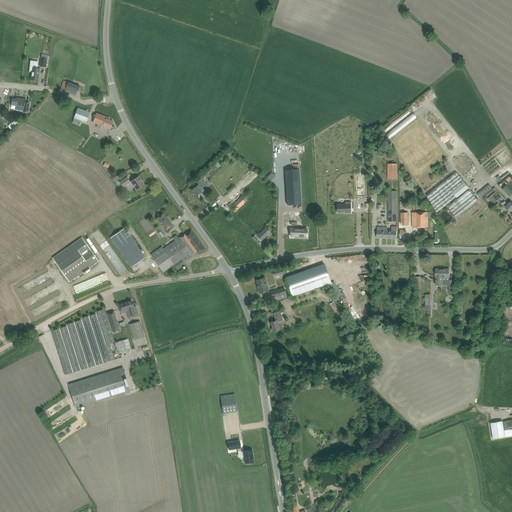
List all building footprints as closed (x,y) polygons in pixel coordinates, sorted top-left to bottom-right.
[(32,68),(31,80),(38,81),(40,68),(32,68)] [(68,82),(64,80),(63,83),(61,88),(65,89),(64,92),(75,96),(77,92),(79,86),(68,82)] [(12,101),(11,105),(16,106),(15,109),(23,110),(23,111),(28,112),(29,108),(29,103),(25,102),(25,99),(18,98),(18,99),(12,99),(12,100),(12,101)] [(86,123),(90,113),(78,108),(74,118),(86,123)] [(97,124),(96,127),(101,129),(102,126),(110,129),(113,121),(107,119),(107,117),(96,113),(93,122),(97,124)] [(389,137),(414,117),(410,113),(386,132),(389,137)] [(11,129),(18,122),(15,120),(9,127),(11,129)] [(397,164),(387,164),(388,178),(397,178),(397,164)] [(285,170),(287,205),(301,204),(299,169),(285,170)] [(456,172),(427,195),(438,212),(456,197),(452,191),(464,181),(456,172)] [(139,176),(135,179),(131,181),(137,190),(145,185),(139,176)] [(123,187),(130,182),(127,177),(120,182),(123,187)] [(199,194),(204,190),(202,187),(206,184),(202,178),(197,181),(199,184),(196,187),(192,189),(196,196),(199,194),(199,195),(200,194),(199,194)] [(452,191),(457,198),(469,187),(464,181),(452,191)] [(486,183),(474,193),(478,197),(489,187),(486,183)] [(509,197),(511,194),(511,192),(506,186),(502,190),(509,197)] [(477,200),(474,196),(469,190),(448,207),(456,217),(477,200)] [(397,191),(388,191),(388,221),(397,221),(397,191)] [(240,197),(229,207),(234,212),(245,202),(242,199),(240,197)] [(511,209),(511,202),(511,203),(511,202),(508,204),(505,201),(502,203),(510,212),(511,209)] [(348,204),(337,204),(338,213),(345,212),(345,213),(351,213),(351,202),(348,202),(348,204)] [(431,212),(412,213),(412,223),(413,228),(428,227),(428,218),(432,218),(431,212)] [(166,230),(168,228),(172,225),(163,213),(157,218),(166,230)] [(362,213),(348,213),(349,228),(353,228),(353,236),(362,236),(362,213)] [(377,230),(377,238),(396,238),(397,227),(391,226),(391,231),(386,230),(386,228),(385,227),(383,227),(382,228),(382,230),(381,230),(381,227),(377,227),(377,230)] [(145,258),(132,239),(124,227),(110,237),(130,267),(145,258)] [(261,240),(269,233),(270,231),(266,227),(257,236),(261,240)] [(307,238),(307,233),(307,229),(291,228),(290,236),(298,236),(298,237),(307,238)] [(115,275),(122,271),(98,229),(91,233),(115,275)] [(189,258),(188,257),(192,254),(192,255),(197,252),(198,254),(205,249),(191,229),(187,232),(178,238),(176,235),(173,237),(175,241),(163,249),(162,246),(150,254),(163,272),(174,264),(178,270),(185,265),(181,260),(183,258),(185,261),(189,258)] [(99,261),(82,237),(53,258),(69,282),(99,261)] [(293,296),(316,288),(331,282),(324,263),(286,277),(293,296)] [(436,269),(435,280),(435,285),(443,285),(448,285),(448,292),(453,291),(453,280),(449,280),(449,278),(449,274),(449,273),(449,269),(443,269),(436,269)] [(18,292),(50,280),(46,272),(24,280),(25,283),(16,287),(18,292)] [(103,274),(70,285),(72,293),(106,281),(103,274)] [(259,293),(269,290),(265,278),(262,278),(261,278),(259,279),(258,280),(256,280),(259,288),(258,288),(259,293)] [(272,298),(281,295),(286,294),(284,288),(271,292),(272,298)] [(21,299),(25,307),(38,300),(34,292),(21,299)] [(132,300),(118,305),(121,312),(121,313),(127,312),(129,319),(139,316),(136,306),(134,306),(132,300)] [(333,302),(330,304),(334,311),(335,312),(338,310),(333,302)] [(40,303),(27,311),(31,319),(44,311),(40,303)] [(114,342),(104,309),(96,312),(96,313),(81,318),(81,319),(66,324),(67,326),(52,330),(65,375),(115,359),(110,344),(114,342)] [(107,313),(113,333),(120,331),(114,311),(107,313)] [(272,332),(277,330),(279,329),(278,325),(277,322),(283,320),(280,311),(274,313),(276,321),(270,322),(272,328),(271,328),(272,332)] [(140,321),(129,324),(134,340),(144,336),(140,321)] [(128,339),(115,343),(118,353),(131,350),(128,339)] [(68,384),(76,408),(80,407),(118,395),(124,393),(131,391),(123,367),(68,384)] [(235,394),(221,396),(223,413),(237,411),(235,394)] [(511,419),(508,420),(508,421),(504,421),(505,430),(504,430),(503,422),(491,423),(493,438),(511,435),(511,419)] [(240,440),(228,442),(229,450),(237,448),(238,456),(241,458),(243,458),(244,463),(247,463),(248,464),(251,463),(251,462),(254,462),(252,449),(241,451),(241,448),(240,440)] [(357,474),(354,478),(359,482),(362,478),(357,474)]
